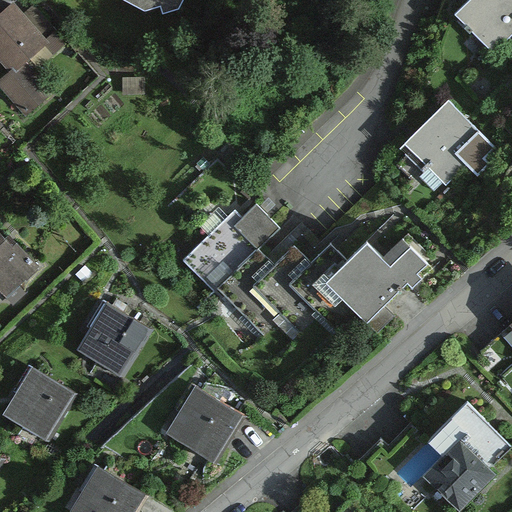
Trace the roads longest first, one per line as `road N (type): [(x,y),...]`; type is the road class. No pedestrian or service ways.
road 1 (residential): [(219,511),(511,261)]
road 2 (residential): [(416,0),(357,130),(295,191)]
